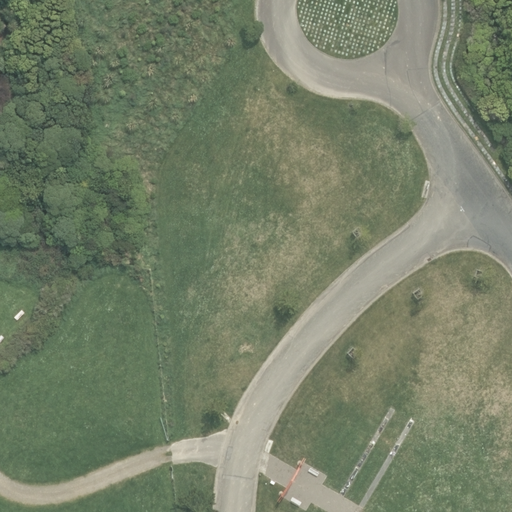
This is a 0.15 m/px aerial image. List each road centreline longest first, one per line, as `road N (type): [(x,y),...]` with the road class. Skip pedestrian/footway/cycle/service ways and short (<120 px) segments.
road 1 (unclassified): [(484,203),(367,279),(316,330),(286,362),(245,450)]
road 2 (unclassified): [(0,486),(26,497),(59,497),(154,457),(245,450)]
road 3 (unclassified): [(394,60),(484,203)]
road 4 (unclassified): [(394,60),(347,74),(305,63),(285,40),(276,0)]
